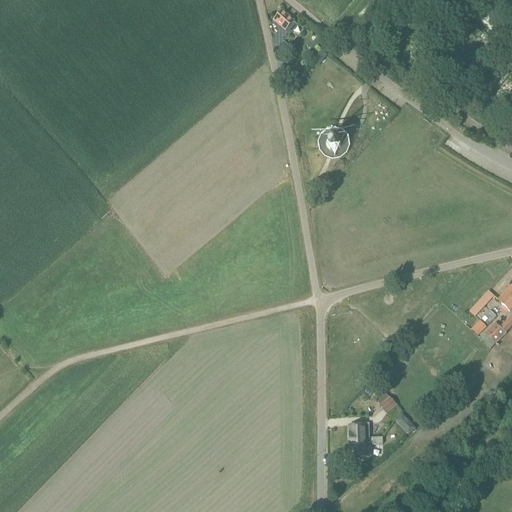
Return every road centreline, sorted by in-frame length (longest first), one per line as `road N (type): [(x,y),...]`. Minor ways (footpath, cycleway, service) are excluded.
road 1 (track): [(317,300),(57,370),(0,417)]
road 2 (unclassified): [(317,300),(258,0)]
road 3 (residential): [(511,165),(448,128),(287,0)]
road 4 (unclassified): [(320,511),(317,300)]
road 5 (unclassified): [(317,300),(511,252)]
